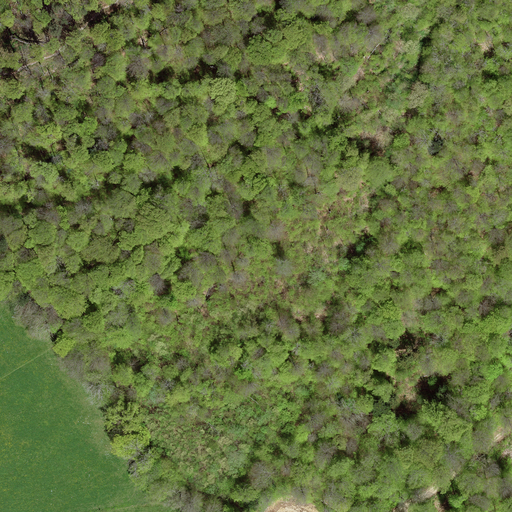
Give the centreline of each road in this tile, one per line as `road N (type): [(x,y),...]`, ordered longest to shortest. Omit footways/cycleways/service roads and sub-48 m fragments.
road 1 (track): [(0,202),(128,192),(253,147),(390,112)]
road 2 (track): [(511,426),(399,511)]
